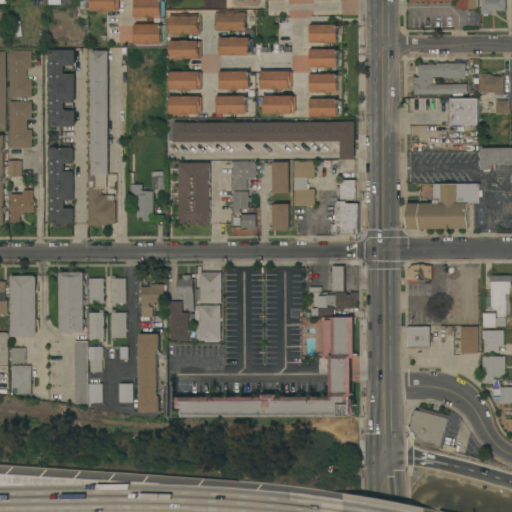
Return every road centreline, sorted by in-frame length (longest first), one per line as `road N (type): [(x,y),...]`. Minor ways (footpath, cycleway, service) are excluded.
road 1 (residential): [(40,254),(511,250)]
road 2 (tertiary): [(385,387),(383,0)]
road 3 (motorway): [(197,502),(0,481)]
road 4 (motorway): [(197,502),(0,503)]
road 5 (residential): [(385,387),(455,394),(493,447),(511,457)]
road 6 (residential): [(383,48),(511,46)]
road 7 (motorway): [(511,483),(386,458)]
